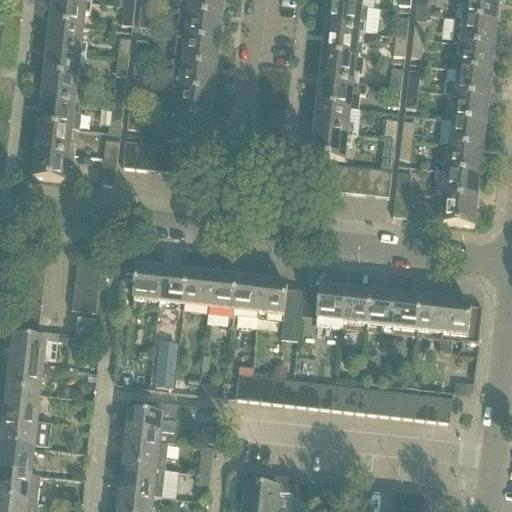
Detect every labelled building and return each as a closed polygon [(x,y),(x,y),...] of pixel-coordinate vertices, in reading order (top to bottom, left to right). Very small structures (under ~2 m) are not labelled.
[(124,0),(123,11),(133,12),(134,0),(124,0)] [(141,0),(140,12),(148,13),(150,14),(151,14),(152,0),(141,0)] [(179,0),(177,17),(219,22),(221,0),(179,0)] [(327,7),(327,8),(362,12),(367,12),(374,13),(375,0),(330,0),(329,8),(327,7)] [(399,0),(399,10),(410,11),(410,0),(399,0)] [(417,0),(416,12),(427,13),(428,0),(417,0)] [(486,0),(463,0),(461,23),(494,27),(497,1),(486,0)] [(54,3),(51,28),(84,32),(86,16),(89,17),(90,7),(54,3)] [(329,9),(326,34),(364,38),(377,39),(380,14),(374,13),(367,12),(362,12),(327,8),(327,9),(329,9)] [(123,11),(121,30),(131,31),(133,12),(123,11)] [(140,12),(138,32),(149,33),(151,14),(150,14),(148,13),(140,12)] [(177,17),(174,43),(218,48),(218,47),(217,46),(219,22),(177,17)] [(398,22),(396,41),(407,43),(408,23),(398,22)] [(452,48),(458,48),(491,52),(494,27),(461,23),(455,22),(452,48)] [(414,25),(412,43),(423,45),(425,26),(414,25)] [(51,28),(48,54),(85,58),(86,48),(82,47),(84,32),(51,28)] [(322,58),(322,59),(361,63),(364,38),(326,34),(324,59),(322,58)] [(395,41),(393,60),(404,61),(406,43),(395,41)] [(174,43),(172,68),(213,73),(216,48),(218,48),(174,43)] [(412,43),(410,62),(421,63),(423,45),(412,43)] [(119,44),(117,62),(128,63),(130,45),(119,44)] [(136,45),(134,63),(144,64),(146,65),(147,47),(146,46),(145,46),(136,45)] [(458,48),(456,74),(488,77),(491,52),(458,48)] [(48,54),(45,79),(78,83),(80,68),(84,68),(85,58),(48,54)] [(324,60),(321,85),(358,89),(359,78),(362,78),(364,64),(361,63),(322,59),(321,59),(324,60)] [(117,62),(115,80),(126,82),(128,63),(117,62)] [(134,63),(132,82),(144,83),(146,65),(144,64),(134,63)] [(172,68),(169,93),(213,98),(211,97),(213,73),(172,68)] [(392,73),(390,92),(401,93),(403,74),(392,73)] [(456,74),(453,99),(486,103),(488,77),(456,74)] [(409,76),(407,94),(418,96),(420,77),(409,76)] [(45,79),(42,105),(79,109),(80,99),(76,98),(78,83),(45,79)] [(316,109),(316,110),(351,114),(358,114),(360,98),(365,99),(366,90),(358,89),(321,85),(318,109),(316,109)] [(389,92),(387,111),(399,112),(401,94),(389,92)] [(169,93),(166,119),(208,124),(210,98),(212,99),(213,98),(169,93)] [(114,94),(111,113),(122,114),(124,96),(114,94)] [(407,94),(405,113),(416,114),(418,96),(407,94)] [(130,96),(128,114),(138,115),(140,115),(142,97),(140,97),(130,96)] [(453,99),(450,125),(483,128),(486,103),(453,99)] [(42,105),(39,130),(72,134),(79,134),(80,121),(78,121),(79,109),(42,105)] [(318,111),(315,135),(352,139),(353,130),(349,129),(351,114),(316,110),(318,111)] [(111,113),(109,132),(120,133),(122,114),(111,113)] [(128,114),(126,134),(136,135),(138,135),(140,115),(138,115),(128,114)] [(208,124),(166,119),(163,145),(207,150),(207,149),(205,148),(208,124)] [(386,125),(384,143),(395,145),(397,126),(386,125)] [(450,125),(447,150),(480,154),(483,128),(450,125)] [(403,127),(401,145),(412,146),(414,128),(403,127)] [(39,130),(36,155),(74,160),(75,150),(71,149),(72,134),(39,130)] [(352,139),(315,135),(312,160),(310,160),(310,161),(345,165),(347,148),(351,148),(352,139)] [(384,143),(382,162),(393,163),(395,145),(384,143)] [(105,144),(103,163),(117,164),(119,146),(105,144)] [(401,145),(399,164),(410,165),(412,146),(401,145)] [(122,173),(134,174),(137,148),(124,146),(122,173)] [(134,174),(146,175),(149,149),(137,148),(134,174)] [(146,175),(158,177),(161,151),(149,149),(146,175)] [(444,176),(447,176),(477,179),(480,154),(447,150),(444,176)] [(158,177),(170,178),(173,152),(161,151),(158,177)] [(170,178),(183,179),(186,153),(173,152),(170,178)] [(186,153),(183,179),(195,181),(198,155),(186,153)] [(74,160),(36,155),(33,182),(65,185),(67,170),(73,170),(74,160)] [(78,161),(78,169),(89,170),(90,163),(78,161)] [(117,164),(103,163),(100,189),(114,190),(117,164)] [(318,168),(315,194),(327,195),(330,169),(318,168)] [(330,169),(327,195),(339,197),(342,171),(330,169)] [(342,171),(339,197),(352,198),(355,172),(342,171)] [(355,172),(352,198),(364,199),(367,174),(355,172)] [(364,199),(376,201),(379,175),(367,174),(364,199)] [(379,175),(376,201),(388,202),(389,202),(391,177),(379,175)] [(447,176),(445,201),(474,205),(477,179),(447,176)] [(398,178),(396,196),(409,198),(411,180),(398,178)] [(396,196),(393,222),(406,223),(409,198),(396,196)] [(474,205),(445,201),(442,227),(471,231),(474,205)] [(21,261),(19,273),(44,276),(46,264),(21,261)] [(76,267),(75,279),(99,282),(101,270),(76,267)] [(19,273),(18,285),(43,288),(44,276),(19,273)] [(133,305),(158,307),(162,276),(136,274),(133,305)] [(158,307),(183,310),(187,279),(162,276),(158,307)] [(75,279),(73,291),(98,294),(99,282),(75,279)] [(183,310),(208,313),(211,282),(187,279),(183,310)] [(229,315),(233,316),(236,285),(211,282),(208,313),(229,315)] [(18,285),(17,297),(42,300),(43,288),(18,285)] [(236,285),(233,316),(238,316),(236,331),(256,334),(258,319),(261,287),(236,285)] [(261,287),(258,319),(283,321),(286,297),(287,290),(261,287)] [(73,291),(72,304),(97,306),(98,294),(73,291)] [(317,326),(316,331),(342,334),(343,328),(346,297),(320,294),(319,310),(317,326)] [(17,297),(15,309),(40,312),(42,300),(17,297)] [(303,300),(286,297),(283,321),(282,336),(281,348),(297,350),(300,324),(302,308),(303,300)] [(343,328),(367,331),(371,300),(346,297),(343,328)] [(367,331),(392,334),(396,303),(371,300),(367,331)] [(392,334),(417,337),(421,305),(396,303),(392,334)] [(97,306),(72,304),(71,316),(95,318),(97,306)] [(417,337),(442,340),(445,308),(421,305),(417,337)] [(317,326),(319,310),(302,308),(300,324),(317,326)] [(478,350),(482,312),(445,308),(442,340),(440,357),(450,359),(452,341),(468,342),(467,349),(478,350)] [(15,309),(14,321),(39,324),(40,312),(15,309)] [(229,315),(208,313),(206,328),(227,330),(229,315)] [(283,321),(258,319),(256,334),(282,336),(283,321)] [(39,324),(14,321),(13,334),(15,334),(38,336),(39,324)] [(85,342),(93,342),(95,326),(77,324),(76,341),(85,342)] [(15,334),(14,342),(45,345),(57,346),(84,349),(85,342),(76,341),(38,336),(15,334)] [(4,340),(2,352),(11,353),(9,369),(42,373),(43,364),(45,345),(14,342),(4,340)] [(177,350),(160,348),(155,392),(172,394),(177,350)] [(0,383),(0,395),(39,400),(42,373),(9,369),(7,385),(0,383)] [(274,370),(273,383),(274,384),(286,385),(287,371),(274,370)] [(235,404),(247,406),(250,381),(238,380),(235,404)] [(250,381),(247,406),(259,407),(262,382),(250,381)] [(262,382),(259,407),(271,408),(274,384),(273,383),(262,382)] [(189,383),(188,391),(198,392),(199,384),(189,383)] [(274,384),(271,408),(283,410),(286,385),(274,384)] [(286,385),(283,410),(295,411),(298,386),(286,385)] [(298,386),(295,411),(307,412),(310,388),(298,386)] [(202,388),(201,400),(216,402),(218,390),(202,388)] [(310,388),(307,412),(319,414),(321,389),(312,388),(310,388)] [(321,389),(319,414),(330,415),(333,390),(321,389)] [(333,390),(330,415),(342,416),(345,392),(333,390)] [(345,392),(342,416),(354,418),(357,393),(345,392)] [(357,393),(354,418),(366,419),(369,394),(357,393)] [(369,394),(366,419),(378,420),(381,396),(369,394)] [(0,406),(5,407),(3,423),(36,426),(39,400),(0,395),(0,406)] [(381,396),(378,420),(390,422),(393,397),(381,396)] [(393,397),(390,422),(402,423),(405,398),(393,397)] [(405,398),(402,423),(414,424),(416,400),(405,398)] [(416,400),(414,424),(426,426),(428,401),(416,400)] [(428,401),(426,426),(437,427),(440,402),(428,401)] [(440,402),(437,427),(449,428),(452,404),(440,402)] [(127,427),(125,444),(158,447),(159,441),(175,443),(179,410),(130,404),(128,417),(120,416),(119,426),(127,427)] [(0,438),(0,449),(33,453),(36,426),(3,423),(1,438),(0,438)] [(115,459),(114,470),(163,475),(166,448),(158,447),(125,444),(123,460),(115,459)] [(0,476),(30,480),(33,457),(33,453),(0,449),(0,476)] [(200,461),(198,480),(204,480),(209,481),(210,481),(212,462),(200,461)] [(114,470),(113,481),(121,482),(119,497),(152,501),(152,502),(160,502),(175,504),(178,477),(163,475),(114,470)] [(0,503),(27,507),(36,508),(39,481),(30,480),(0,476),(0,503)] [(244,501),(243,511),(276,511),(278,498),(294,499),(296,484),(247,479),(246,490),(237,489),(236,500),(244,501)] [(198,480),(197,489),(209,491),(210,481),(209,481),(204,480),(198,480)] [(62,497),(61,510),(77,511),(79,498),(62,497)] [(151,511),(152,502),(152,501),(119,497),(117,511),(151,511)] [(0,503),(0,511),(35,511),(36,508),(27,507),(0,503)]
